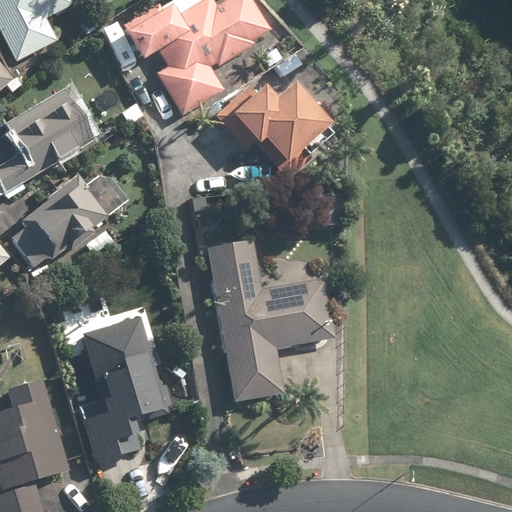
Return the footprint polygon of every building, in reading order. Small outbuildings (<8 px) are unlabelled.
[(56,42),(45,20),(74,5),(71,0),(0,0),(0,36),(14,64),(56,42)] [(250,0),(226,0),(215,7),(211,0),(174,0),(126,30),(144,59),(158,50),(167,65),(155,72),(183,117),(225,91),(213,71),(254,46),(251,42),(269,31),(250,0)] [(0,91),(13,81),(0,64),(0,91)] [(265,86),(255,95),(248,87),(214,115),(244,151),(261,137),(285,165),(302,151),(307,157),(331,136),(325,129),(331,125),(294,82),(275,98),(265,86)] [(4,122),(21,151),(0,162),(0,191),(5,201),(25,190),(21,183),(34,176),(96,142),(83,118),(87,115),(71,86),(4,122)] [(104,170),(85,184),(77,172),(48,193),(52,199),(21,220),(25,226),(9,238),(33,271),(128,203),(104,170)] [(260,288),(252,238),(207,245),(233,404),(283,396),(275,349),(334,340),(324,278),(260,288)] [(0,265),(10,258),(0,245),(0,265)] [(121,454),(117,442),(135,436),(129,419),(165,408),(150,364),(156,362),(142,318),(83,336),(104,401),(77,410),(94,463),(121,454)] [(0,486),(1,491),(0,491),(0,511),(46,511),(37,479),(70,469),(43,380),(4,392),(9,409),(0,411),(0,486)]
